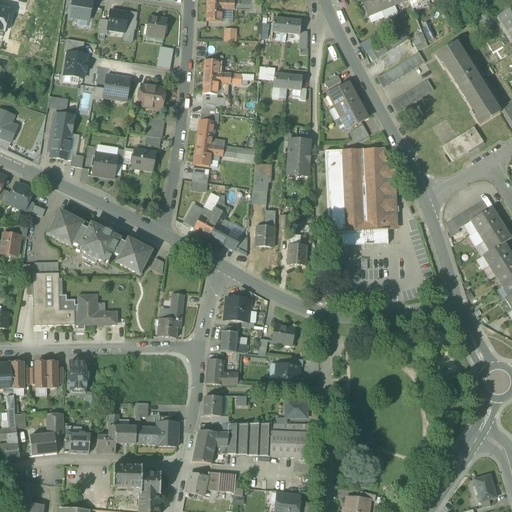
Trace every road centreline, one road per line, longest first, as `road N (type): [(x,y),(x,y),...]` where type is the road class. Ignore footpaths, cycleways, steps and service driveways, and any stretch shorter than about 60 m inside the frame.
road 1 (residential): [(162,234),(187,78),(188,0)]
road 2 (unclassified): [(427,202),(324,0)]
road 3 (residential): [(0,349),(201,347)]
road 4 (residential): [(322,317),(323,511)]
road 5 (residential): [(180,462),(0,465)]
road 6 (residential): [(162,234),(0,160)]
road 7 (residential): [(459,302),(322,317)]
road 8 (residential): [(317,0),(316,130)]
